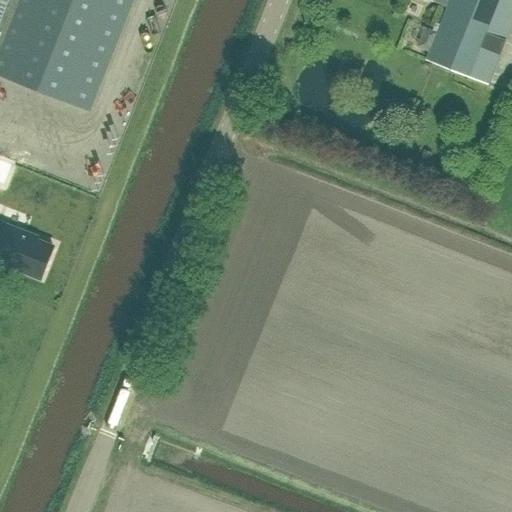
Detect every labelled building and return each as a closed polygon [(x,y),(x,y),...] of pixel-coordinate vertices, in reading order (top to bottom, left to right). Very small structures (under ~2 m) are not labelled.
[(133,0),(13,0),(0,33),(0,76),(89,112),(133,0)] [(0,0),(0,27),(10,0),(0,0)] [(511,22),(511,0),(449,0),(425,60),(487,85),(511,22)] [(136,41),(151,51),(160,38),(145,27),(136,41)] [(1,223),(0,224),(0,261),(41,278),(54,247),(37,240),(38,238),(1,223)]
